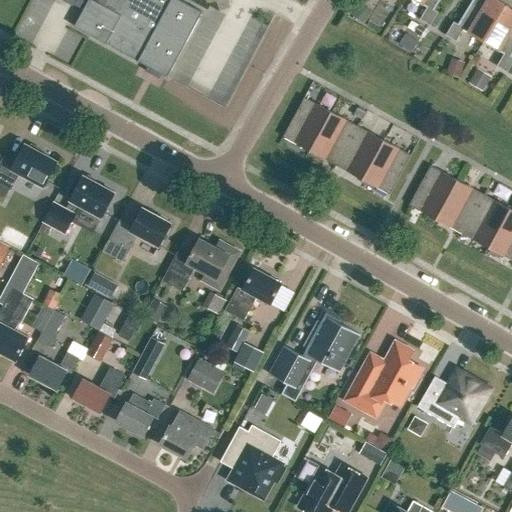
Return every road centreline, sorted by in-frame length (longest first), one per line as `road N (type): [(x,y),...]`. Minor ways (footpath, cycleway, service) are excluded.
road 1 (unclassified): [(511,345),(224,175)]
road 2 (unclassified): [(224,175),(0,56)]
road 3 (residential): [(0,393),(170,488),(184,511)]
road 4 (residential): [(224,175),(328,0)]
